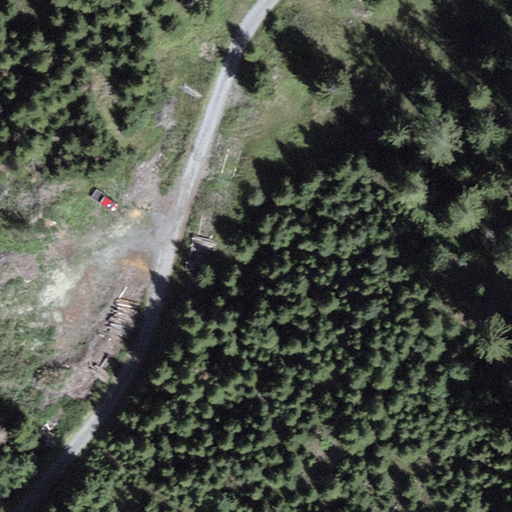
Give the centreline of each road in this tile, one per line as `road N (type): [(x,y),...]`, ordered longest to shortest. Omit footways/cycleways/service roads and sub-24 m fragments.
road 1 (track): [(267,0),(236,52),(123,383),(25,511)]
road 2 (track): [(0,310),(171,240)]
